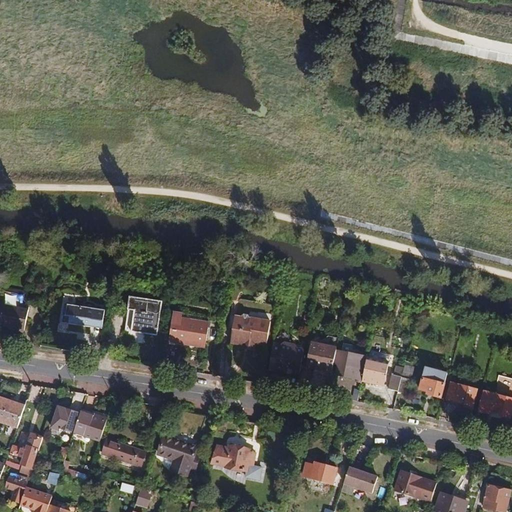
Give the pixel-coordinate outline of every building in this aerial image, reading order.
[(0,287),(0,316),(1,317),(0,321),(0,324),(10,326),(25,329),(29,306),(21,304),(22,299),(24,299),(25,292),(0,287)] [(131,332),(157,336),(163,302),(130,297),(128,310),(135,311),(131,332)] [(62,316),(61,323),(102,329),(105,310),(67,304),(66,316),(62,316)] [(125,331),(131,332),(135,311),(128,310),(125,331)] [(174,312),(169,341),(205,347),(209,324),(182,319),(183,313),(174,312)] [(183,313),(182,319),(209,324),(210,317),(183,313)] [(231,343),(243,345),(243,349),(251,350),(252,343),(266,346),(271,322),(251,318),(248,316),(244,315),(241,316),(231,315),(229,326),(234,327),(231,343)] [(306,366),(332,372),(334,363),(337,351),(337,348),(311,342),(306,366)] [(300,375),(305,350),(298,348),(296,345),(285,343),(282,345),(274,343),(269,369),(292,374),(292,373),(300,375)] [(336,374),(362,380),(367,357),(341,351),(338,364),(336,374)] [(367,358),(362,380),(384,385),(389,363),(367,358)] [(404,368),(402,377),(412,379),(414,367),(405,365),(404,368)] [(402,377),(404,368),(395,366),(393,376),(401,378),(402,377)] [(426,394),(440,398),(447,373),(426,367),(419,390),(427,392),(426,394)] [(398,392),(401,379),(391,376),(388,390),(398,392)] [(401,379),(398,392),(407,394),(410,381),(401,379)] [(472,409),(477,390),(451,383),(447,400),(464,404),(463,406),(472,409)] [(32,385),(27,402),(37,405),(43,387),(32,385)] [(46,388),(42,399),(55,403),(59,390),(46,388)] [(503,415),(503,417),(510,419),(511,415),(511,411),(511,399),(483,391),(478,410),(493,414),(493,412),(503,415)] [(74,393),(71,403),(80,406),(84,395),(74,393)] [(0,398),(0,421),(18,427),(25,407),(0,398)] [(137,404),(135,420),(146,422),(149,406),(137,404)] [(72,432),(79,413),(54,406),(47,427),(59,430),(60,428),(72,432)] [(81,411),(74,433),(100,441),(107,420),(81,411)] [(192,413),(189,430),(203,432),(205,415),(192,413)] [(246,422),(244,433),(254,435),(256,424),(246,422)] [(21,466),(22,466),(20,473),(30,476),(43,438),(32,434),(27,450),(14,446),(11,454),(24,458),(21,466)] [(195,452),(196,448),(163,437),(158,454),(175,459),(171,471),(186,475),(188,469),(194,471),(198,460),(193,458),(195,452)] [(108,439),(103,454),(140,466),(145,451),(108,439)] [(217,445),(211,465),(245,471),(244,476),(258,478),(260,465),(254,464),(255,457),(250,456),(250,452),(251,449),(229,445),(228,447),(217,445)] [(64,462),(68,449),(62,447),(58,460),(64,462)] [(401,471),(395,491),(430,503),(445,462),(429,459),(427,464),(424,463),(419,477),(401,471)] [(312,479),(334,485),(338,468),(316,463),(316,466),(307,464),(304,476),(312,478),(312,479)] [(350,467),(344,484),(346,485),(355,488),(372,494),(378,477),(350,467)] [(62,468),(60,474),(74,479),(76,472),(62,468)] [(57,481),(60,474),(51,472),(50,480),(57,481)] [(17,481),(26,484),(27,485),(29,478),(19,475),(17,481)] [(20,503),(26,484),(17,481),(9,479),(7,486),(16,489),(12,501),(20,503)] [(355,488),(346,485),(343,493),(353,496),(355,488)] [(488,485),(483,507),(503,511),(506,511),(511,491),(488,485)] [(35,511),(47,511),(52,497),(26,488),(20,505),(36,511),(35,511)] [(139,492),(136,500),(148,504),(150,496),(139,492)] [(441,493),(434,511),(464,511),(468,502),(441,493)] [(62,510),(68,511),(75,511),(77,507),(65,503),(62,510)]
